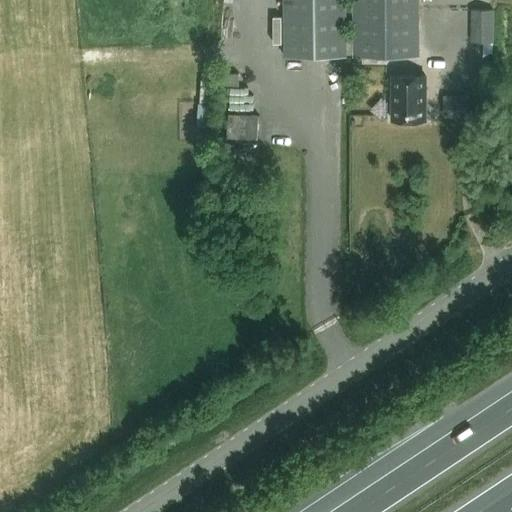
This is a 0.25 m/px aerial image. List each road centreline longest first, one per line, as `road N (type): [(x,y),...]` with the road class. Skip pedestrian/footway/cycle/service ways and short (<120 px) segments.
road 1 (unclassified): [(143,511),(511,275)]
road 2 (motorway): [(511,407),(354,511)]
